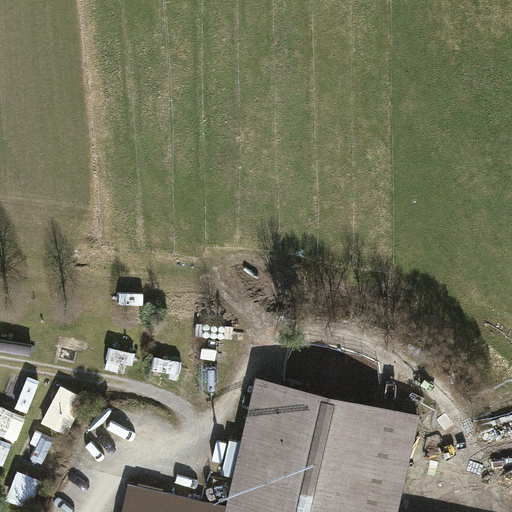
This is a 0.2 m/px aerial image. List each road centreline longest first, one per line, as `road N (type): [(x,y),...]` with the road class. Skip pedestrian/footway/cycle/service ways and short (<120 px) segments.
road 1 (track): [(98,511),(111,488),(138,468),(210,433),(274,344),(305,339),(364,350),(422,381),(460,442),(456,510)]
road 2 (track): [(210,433),(162,394),(0,362)]
